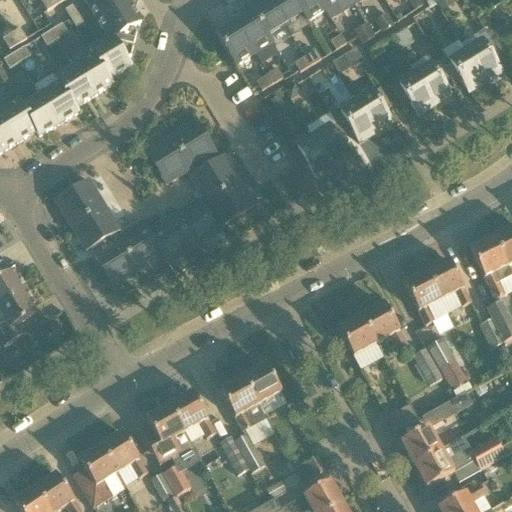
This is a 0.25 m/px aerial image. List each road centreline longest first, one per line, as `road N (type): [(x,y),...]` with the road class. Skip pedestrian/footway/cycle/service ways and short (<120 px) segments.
road 1 (residential): [(278,304),(511,175)]
road 2 (residential): [(388,511),(278,304)]
road 3 (residential): [(127,383),(8,198)]
road 4 (residential): [(8,198),(125,126),(172,70)]
road 5 (residential): [(127,383),(278,304)]
road 6 (residential): [(0,465),(127,383)]
road 7 (residential): [(260,171),(206,80),(172,70)]
